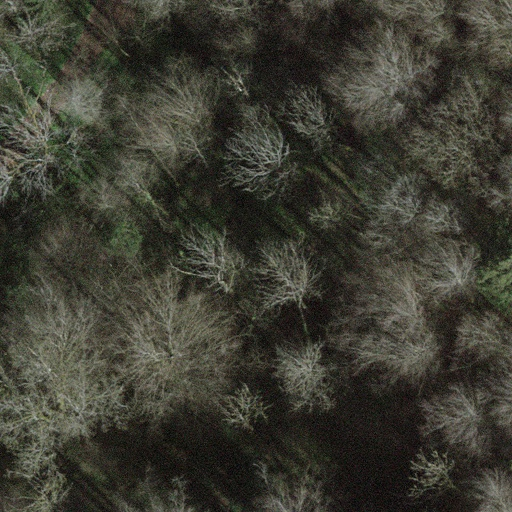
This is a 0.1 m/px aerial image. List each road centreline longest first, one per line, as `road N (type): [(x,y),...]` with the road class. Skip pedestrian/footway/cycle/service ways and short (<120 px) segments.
road 1 (track): [(121,0),(84,73),(0,159)]
road 2 (track): [(38,128),(6,238),(0,310)]
